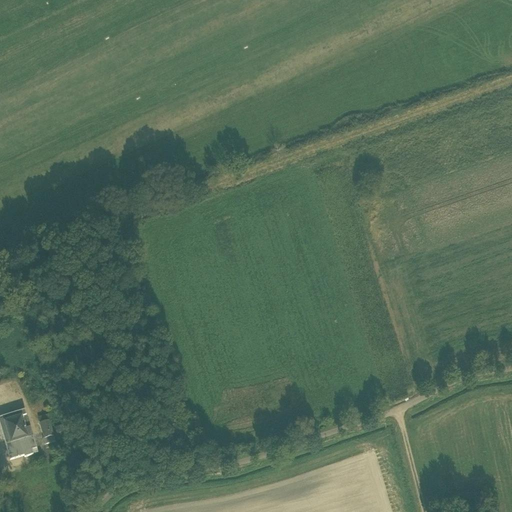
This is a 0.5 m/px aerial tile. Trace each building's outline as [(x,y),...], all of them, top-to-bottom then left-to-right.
[(0,417),(0,428),(10,461),(24,456),(24,458),(33,455),(32,451),(36,449),(33,437),(32,437),(24,410),(13,414),(12,410),(7,411),(8,415),(0,417)] [(39,424),(44,439),(53,436),(49,421),(39,424)] [(64,432),(62,425),(54,428),(56,435),(64,432)] [(55,441),(53,436),(44,439),(45,444),(55,441)] [(29,487),(32,497),(52,491),(49,482),(29,487)]
